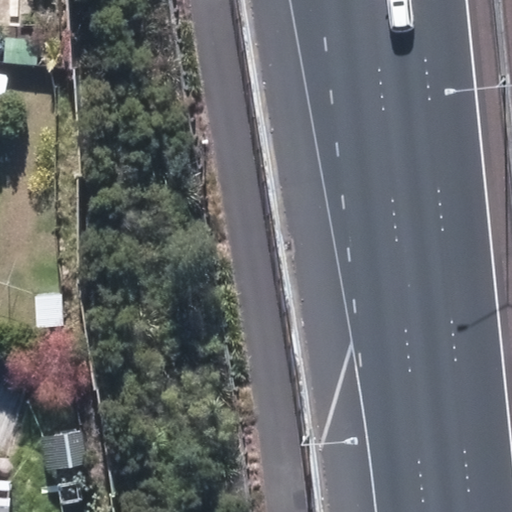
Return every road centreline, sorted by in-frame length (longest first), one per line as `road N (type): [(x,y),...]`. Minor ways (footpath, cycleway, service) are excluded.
road 1 (motorway): [(434,511),(389,200)]
road 2 (motorway): [(389,200),(326,0)]
road 3 (motorway): [(389,200),(372,0)]
